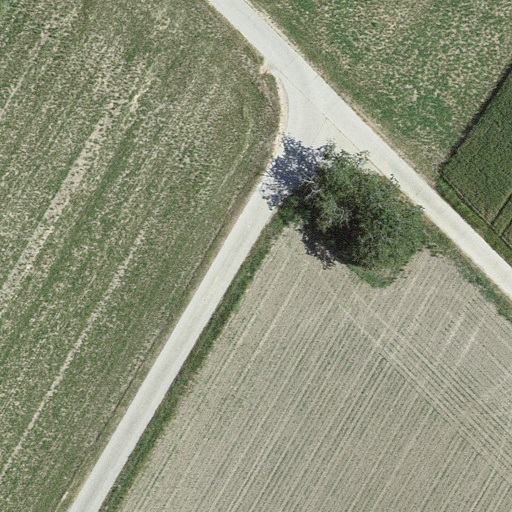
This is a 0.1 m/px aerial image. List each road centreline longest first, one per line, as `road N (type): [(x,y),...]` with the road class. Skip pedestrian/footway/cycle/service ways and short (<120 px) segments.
road 1 (track): [(81,511),(322,98)]
road 2 (track): [(511,286),(322,98)]
road 3 (track): [(322,98),(222,0)]
